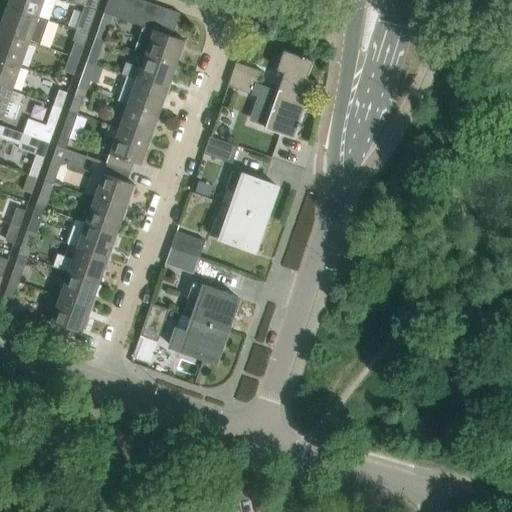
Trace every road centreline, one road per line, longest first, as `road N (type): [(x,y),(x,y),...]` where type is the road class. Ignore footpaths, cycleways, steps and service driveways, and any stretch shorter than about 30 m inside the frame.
road 1 (residential): [(257,434),(329,217),(386,0)]
road 2 (residential): [(188,0),(229,14),(103,381)]
road 3 (residential): [(451,495),(257,434)]
road 4 (residential): [(103,381),(257,434)]
